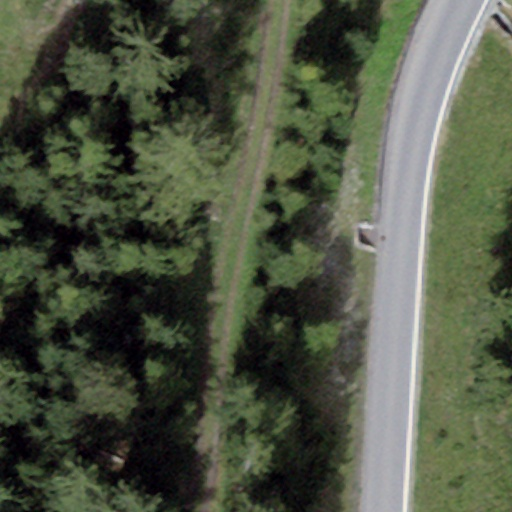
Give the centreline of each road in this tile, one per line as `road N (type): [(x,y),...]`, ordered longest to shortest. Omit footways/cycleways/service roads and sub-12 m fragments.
road 1 (unclassified): [(380,511),(407,151),(460,0)]
road 2 (track): [(193,511),(280,0)]
